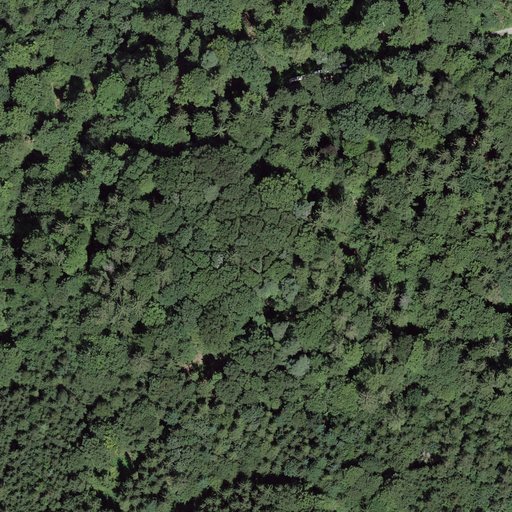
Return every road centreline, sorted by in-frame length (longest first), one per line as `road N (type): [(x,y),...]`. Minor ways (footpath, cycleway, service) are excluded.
road 1 (track): [(0,110),(163,120),(511,28)]
road 2 (track): [(246,273),(364,259),(395,241),(435,167),(511,87)]
road 3 (track): [(331,511),(292,485),(260,482),(169,511)]
